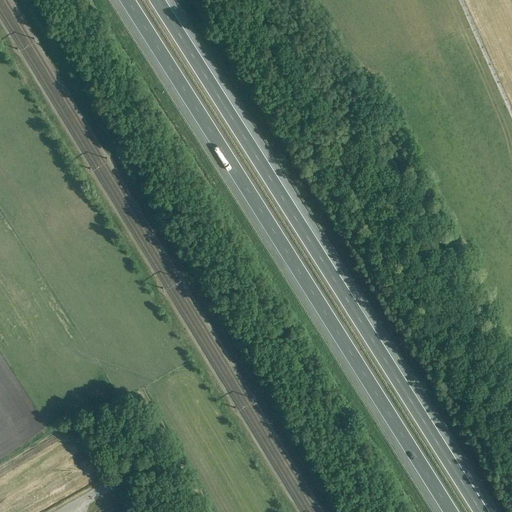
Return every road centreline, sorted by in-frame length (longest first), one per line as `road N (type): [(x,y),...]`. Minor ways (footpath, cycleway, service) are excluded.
road 1 (motorway): [(125,0),(449,511)]
road 2 (motorway): [(480,511),(160,0)]
road 3 (track): [(511,116),(458,0)]
